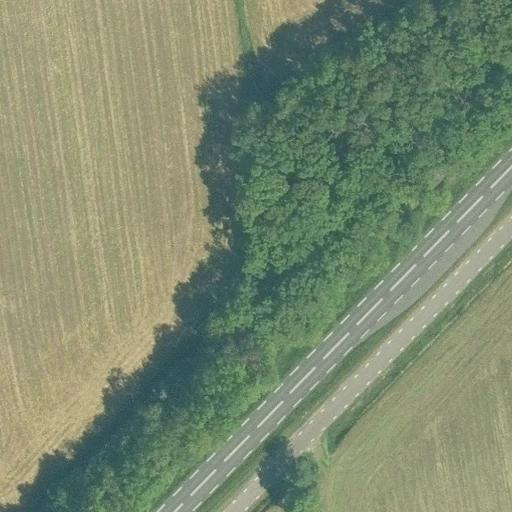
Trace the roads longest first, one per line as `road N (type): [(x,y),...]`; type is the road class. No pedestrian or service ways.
road 1 (primary): [(172,511),(511,165)]
road 2 (unclassified): [(231,511),(511,226)]
